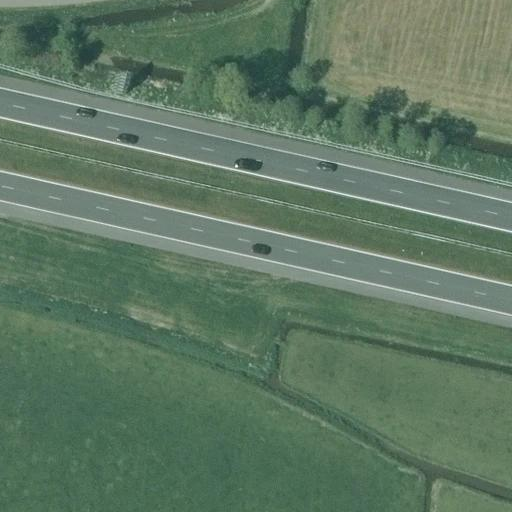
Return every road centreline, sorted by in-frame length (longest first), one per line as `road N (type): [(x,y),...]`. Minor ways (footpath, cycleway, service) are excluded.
road 1 (motorway): [(511,223),(0,110)]
road 2 (motorway): [(0,193),(511,306)]
